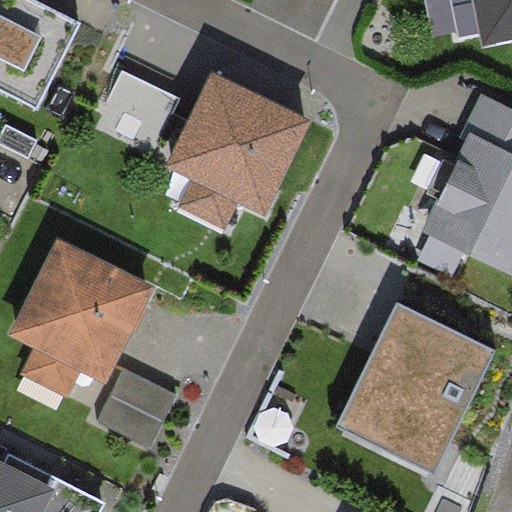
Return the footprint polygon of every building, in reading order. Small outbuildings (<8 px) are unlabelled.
[(84,11),(60,0),(0,0),(0,79),(41,99),(84,11)] [(511,0),(468,0),(475,32),(511,23),(511,0)] [(308,118),(213,74),(177,152),(272,196),(308,118)] [(511,114),(492,105),(433,228),(511,266),(511,114)] [(168,283),(67,234),(10,350),(36,363),(25,387),(70,409),(82,386),(102,395),(88,424),(155,457),(183,400),(125,372),(168,283)] [(511,345),(414,297),(354,417),(452,466),(511,345)] [(105,511),(110,504),(0,452),(0,511),(105,511)]
